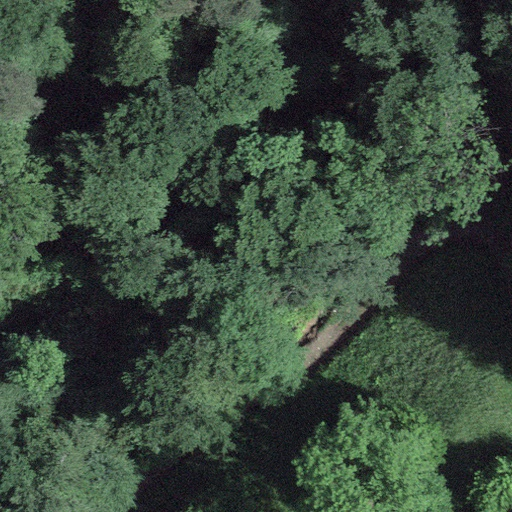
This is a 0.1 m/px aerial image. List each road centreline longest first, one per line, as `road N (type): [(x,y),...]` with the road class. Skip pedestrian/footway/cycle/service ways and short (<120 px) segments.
road 1 (track): [(90,511),(308,358),(373,285)]
road 2 (track): [(373,285),(422,239),(459,223),(486,228),(511,280)]
